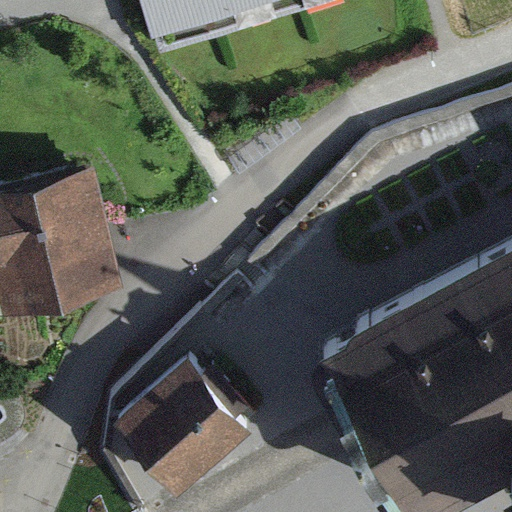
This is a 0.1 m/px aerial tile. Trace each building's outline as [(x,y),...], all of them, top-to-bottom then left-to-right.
[(117,0),(127,34),(252,0),(117,0)] [(288,109),(228,154),(239,170),(300,124),(288,109)] [(0,308),(106,286),(82,170),(0,187),(0,308)] [(511,237),(325,336),(411,500),(489,459),(511,446),(511,237)] [(91,416),(154,500),(248,429),(215,385),(185,345),(91,416)]
